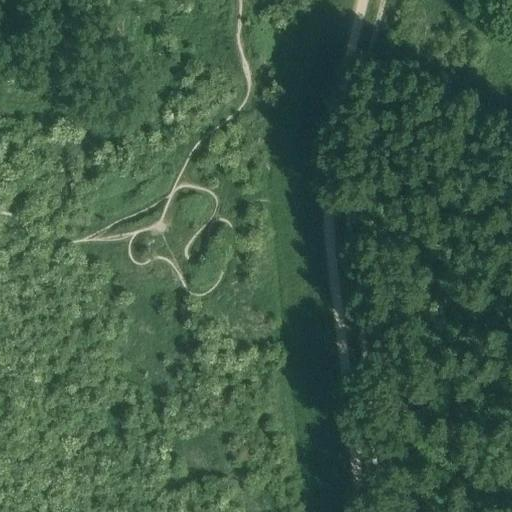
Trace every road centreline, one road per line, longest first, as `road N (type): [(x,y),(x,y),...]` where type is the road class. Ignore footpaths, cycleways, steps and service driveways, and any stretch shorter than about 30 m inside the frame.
road 1 (track): [(360,511),(329,231),(333,124),(364,0)]
road 2 (unknown): [(386,0),(364,242),(389,511)]
